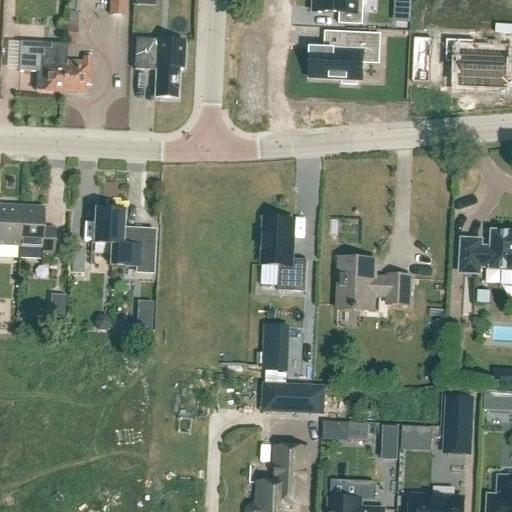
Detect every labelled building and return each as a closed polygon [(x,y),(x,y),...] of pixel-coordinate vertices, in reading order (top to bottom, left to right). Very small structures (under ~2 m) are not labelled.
[(68,0),(68,11),(80,11),(80,0),(68,0)] [(125,17),(125,0),(109,0),(109,17),(125,17)] [(364,0),(314,0),(313,14),(340,15),(339,26),(363,27),(364,0)] [(396,0),(396,22),(411,22),(412,0),(396,0)] [(66,43),(76,43),(78,13),(68,13),(66,43)] [(346,52),(312,51),(310,80),(343,82),(343,85),(357,86),(357,82),(363,83),(363,65),(379,65),(381,36),(347,35),(346,52)] [(183,69),(185,42),(137,39),(135,70),(150,71),(150,68),(157,68),(156,98),(177,99),(179,69),(183,69)] [(430,85),(432,40),(414,39),(412,84),(430,85)] [(445,64),(462,64),(461,86),(506,88),(508,56),(474,54),(475,42),(446,41),(445,64)] [(35,92),(64,93),(66,45),(20,43),(18,72),(36,73),(35,92)] [(66,45),(64,93),(84,94),(85,87),(90,88),(92,58),(85,58),(84,64),(67,63),(68,45),(66,45)] [(0,246),(19,247),(21,208),(0,206),(0,246)] [(21,208),(19,247),(43,249),(43,254),(55,254),(56,229),(44,229),(45,209),(21,208)] [(155,231),(123,230),(123,213),(95,211),(93,245),(112,246),(110,267),(117,267),(137,268),(136,274),(153,274),(155,231)] [(265,220),(262,266),(280,267),(278,292),(306,293),(307,261),(293,260),(295,221),(265,220)] [(511,234),(493,234),(492,251),(481,250),(481,243),(462,242),(461,275),(480,276),(480,268),(491,268),(491,271),(502,271),(511,271),(511,234)] [(72,251),(71,275),(83,275),(84,251),(72,251)] [(389,284),(375,283),(376,261),(340,260),(338,312),(374,313),(375,297),(388,298),(388,306),(410,307),(411,278),(389,277),(389,284)] [(511,271),(502,271),(501,287),(511,287),(511,271)] [(49,295),(48,306),(64,307),(64,296),(49,295)] [(139,303),(139,317),(153,318),(153,304),(139,303)] [(98,318),(94,325),(98,332),(107,332),(111,325),(107,318),(98,318)] [(259,382),(283,382),(284,326),(260,325),(259,382)] [(277,410),(320,411),(321,387),(277,386),(277,397),(277,410)] [(473,400),(446,399),(444,455),(470,456),(473,400)] [(324,424),(324,441),(349,442),(368,443),(369,426),(350,425),(324,424)] [(306,507),(307,473),(302,473),(303,451),(276,449),(275,473),(279,473),(279,485),(259,484),(258,507),(253,508),(249,511),(292,511),(293,506),(306,507)] [(511,511),(511,485),(507,489),(507,495),(507,500),(490,499),(489,511),(511,511)] [(431,500),(429,497),(416,497),(414,499),(411,499),(410,511),(463,511),(464,501),(431,500)] [(384,511),(360,510),(361,501),(330,500),(329,511),(384,511)]
